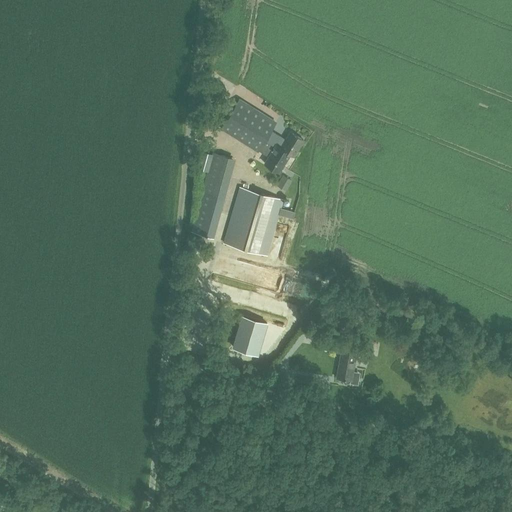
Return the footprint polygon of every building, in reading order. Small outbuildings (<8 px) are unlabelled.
[(293,156),(304,140),(291,132),(281,147),(276,144),(275,147),(265,140),(276,122),(239,99),(222,128),(258,151),(261,147),(271,153),(265,163),(279,172),(290,154),(293,156)] [(226,197),(221,196),(232,157),(214,152),(198,211),(219,218),(226,197)] [(199,167),(207,170),(211,154),(203,152),(199,167)] [(284,174),(278,184),(285,189),(292,179),(284,174)] [(283,199),(240,187),(225,242),(267,254),(283,199)] [(236,262),(234,280),(267,283),(269,266),(236,262)] [(360,371),(354,370),(356,355),(361,355),(363,354),(369,355),(372,341),(364,340),(363,343),(337,338),(335,350),(341,351),(336,377),(350,379),(350,382),(358,384),(360,371)] [(265,396),(267,384),(256,382),(254,394),(265,396)] [(0,507),(13,509),(14,498),(1,496),(0,501),(0,507)]
